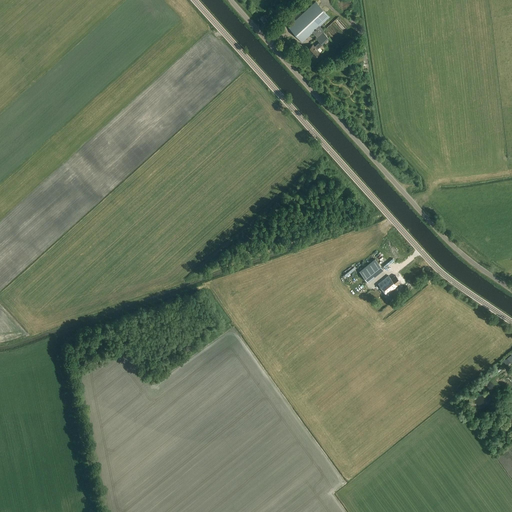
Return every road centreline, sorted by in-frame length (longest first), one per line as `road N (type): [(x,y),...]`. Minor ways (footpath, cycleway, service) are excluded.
road 1 (tertiary): [(511,322),(425,257),(193,0)]
road 2 (unclassified): [(511,289),(446,240),(231,0)]
